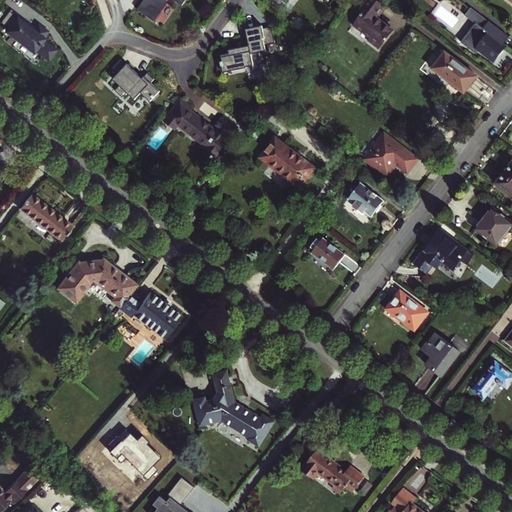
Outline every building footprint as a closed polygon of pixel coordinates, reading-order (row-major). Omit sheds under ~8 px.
[(145,0),(140,8),(157,20),(170,0),(145,0)] [(369,37),(367,40),(379,49),(393,31),(375,17),(383,6),(376,0),(366,0),(358,12),(361,15),(353,24),(369,37)] [(15,7),(12,11),(0,25),(0,26),(34,54),(42,45),(53,54),(55,51),(39,38),(45,31),(15,7)] [(479,51),(493,62),(507,45),(504,42),(508,36),(471,7),(464,14),(475,23),(461,41),(477,54),(479,51)] [(274,25),(248,29),(251,48),(255,49),(277,44),(274,25)] [(255,49),(221,55),(224,73),(259,67),(255,49)] [(445,52),(432,68),(463,92),(476,76),(445,52)] [(163,92),(130,61),(115,78),(136,98),(143,90),(155,101),(163,92)] [(230,130),(185,95),(164,122),(173,129),(179,122),(215,149),(230,130)] [(374,139),(368,147),(372,150),(366,157),(386,173),(395,162),(406,170),(415,158),(384,134),(378,142),(374,139)] [(277,136),(261,156),(300,186),(316,167),(277,136)] [(511,162),(497,182),(511,194),(511,162)] [(372,215),(384,199),(361,181),(349,198),(356,202),(354,204),(364,212),(366,210),(372,215)] [(20,209),(59,240),(71,225),(31,194),(20,209)] [(511,221),(493,208),(476,230),(498,247),(511,227),(511,221)] [(446,260),(454,266),(467,251),(440,230),(421,255),(438,268),(443,261),(445,263),(446,260)] [(323,237),(311,253),(332,269),(345,254),(323,237)] [(113,299),(121,305),(128,296),(137,285),(103,258),(77,261),(58,286),(77,301),(91,283),(98,281),(116,295),(113,299)] [(401,291),(388,308),(415,328),(427,311),(401,291)] [(134,314),(165,338),(182,317),(169,307),(171,304),(166,299),(163,303),(150,292),(140,305),(128,296),(121,305),(120,306),(133,315),(134,314)] [(437,334),(430,344),(431,345),(426,351),(434,357),(427,365),(442,376),(460,351),(437,334)] [(476,389),(486,396),(497,381),(502,381),(507,385),(511,378),(511,374),(496,362),(476,389)] [(259,446),(275,422),(263,415),(261,418),(235,401),(227,370),(214,374),(214,376),(212,376),(216,392),(218,392),(219,394),(215,399),(206,401),(205,397),(194,400),(201,425),(223,420),(249,437),(248,439),(259,446)] [(301,469),(313,479),(317,473),(341,490),(344,486),(352,492),(364,476),(349,465),(345,470),(328,457),(332,453),(320,444),(301,469)] [(44,454),(40,461),(47,465),(51,457),(44,454)] [(195,488),(182,477),(167,496),(170,498),(168,501),(161,496),(153,505),(158,508),(155,511),(189,511),(181,505),(195,488)] [(0,511),(13,499),(16,502),(29,489),(18,479),(6,491),(0,484),(0,511)] [(438,511),(437,511),(436,511),(428,511),(414,500),(418,495),(402,481),(390,497),(394,500),(386,510),(387,511),(438,511)] [(40,511),(32,503),(23,511),(40,511)]
